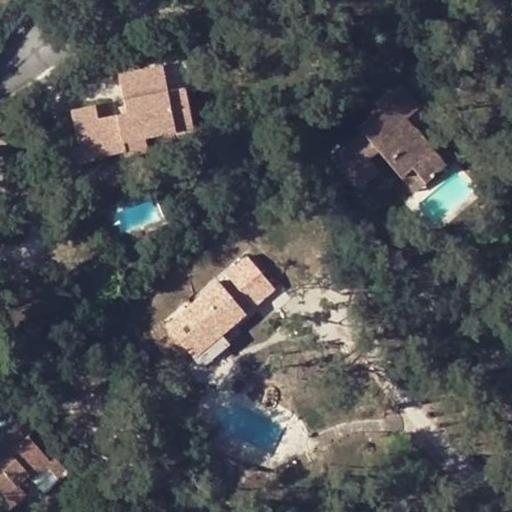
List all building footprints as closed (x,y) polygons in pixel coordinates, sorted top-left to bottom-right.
[(115,162),(113,155),(135,149),(183,138),(174,100),(155,104),(149,77),(104,88),(113,126),(86,133),(83,120),(58,126),(69,173),(115,162)] [(420,166),(433,181),(449,167),(425,139),(418,146),(402,127),(422,109),(400,83),(376,104),(382,110),(360,128),(374,144),(342,172),(361,196),(382,180),(370,165),(382,155),(404,179),(420,166)] [(139,166),(135,149),(113,155),(115,162),(117,171),(139,166)] [(404,179),(418,194),(433,181),(420,166),(404,179)] [(246,246),(226,265),(230,271),(248,291),(254,299),(277,281),(246,246)] [(248,291),(230,271),(220,280),(238,300),(248,291)] [(215,325),(218,328),(245,307),(238,300),(220,280),(215,274),(162,320),(186,348),(215,325)] [(186,348),(162,320),(147,334),(170,361),(186,348)] [(223,335),(218,328),(215,325),(186,348),(195,359),(223,335)] [(28,479),(42,466),(50,459),(24,432),(30,427),(19,415),(0,431),(0,445),(4,451),(0,455),(0,511),(24,491),(14,480),(22,473),(28,479)] [(222,450),(219,460),(239,469),(243,458),(222,450)] [(56,454),(50,459),(42,466),(56,481),(70,469),(56,454)]
